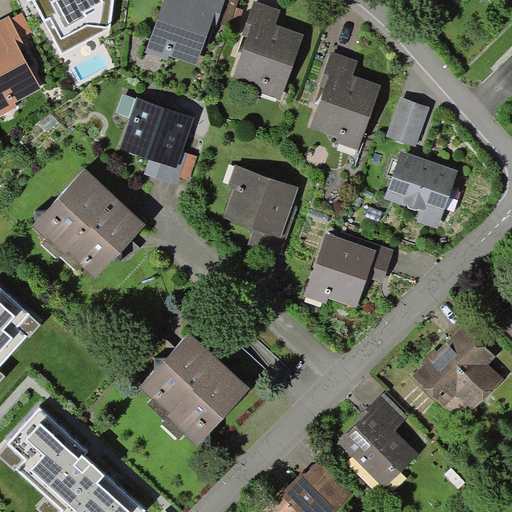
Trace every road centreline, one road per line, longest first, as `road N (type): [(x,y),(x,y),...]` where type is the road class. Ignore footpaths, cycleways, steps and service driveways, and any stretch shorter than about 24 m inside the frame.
road 1 (residential): [(341,379),(143,194)]
road 2 (residential): [(511,209),(341,379)]
road 3 (residential): [(511,163),(366,0)]
road 4 (residential): [(341,379),(208,511)]
